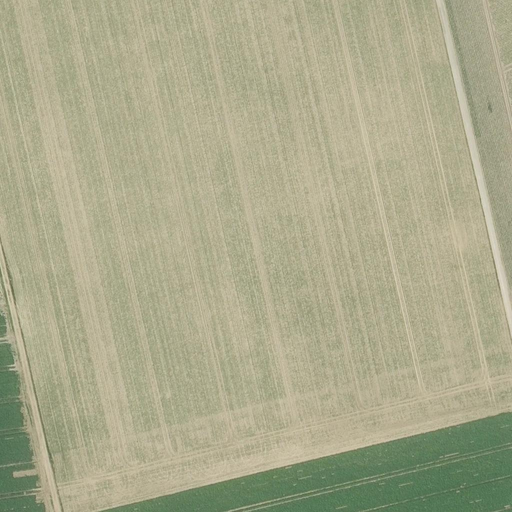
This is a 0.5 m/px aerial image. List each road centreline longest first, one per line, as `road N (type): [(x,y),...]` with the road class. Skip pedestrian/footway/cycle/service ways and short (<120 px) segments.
road 1 (track): [(438,0),(511,325)]
road 2 (track): [(56,511),(0,261)]
